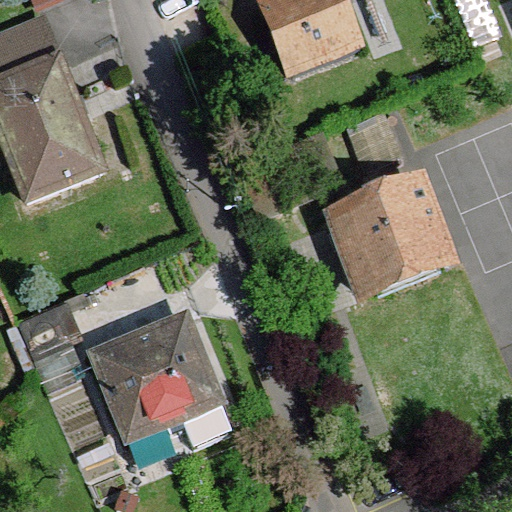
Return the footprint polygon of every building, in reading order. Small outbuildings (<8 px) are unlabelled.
[(341,0),(288,0),(265,9),(292,79),(362,51),(341,0)] [(0,48),(0,92),(62,67),(47,30),(0,48)] [(62,67),(0,92),(0,131),(30,207),(106,177),(62,67)] [(319,142),(247,172),(265,219),(303,205),(294,180),(330,166),(319,142)] [(422,194),(336,225),(367,301),(450,269),(422,194)] [(69,309),(22,330),(37,365),(73,349),(85,344),(69,309)] [(188,324),(96,363),(131,444),(169,431),(173,440),(188,434),(197,453),(234,437),(188,324)] [(87,377),(73,349),(37,365),(50,394),(87,377)]
